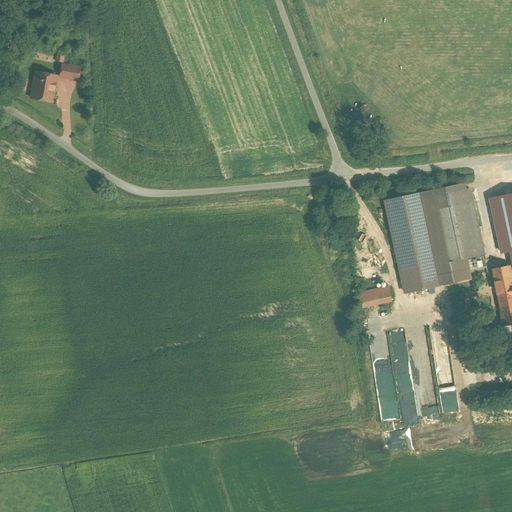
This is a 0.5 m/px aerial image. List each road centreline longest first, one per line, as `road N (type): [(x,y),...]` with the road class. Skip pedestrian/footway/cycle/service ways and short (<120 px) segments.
road 1 (unclassified): [(342,179),(143,195),(0,108)]
road 2 (unclassified): [(342,179),(279,0)]
road 3 (unclassified): [(511,159),(342,179)]
